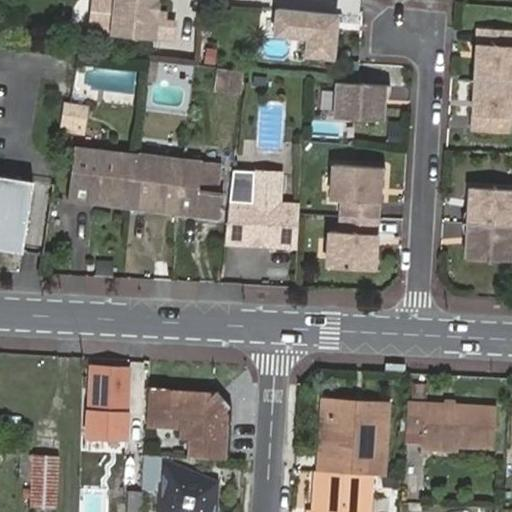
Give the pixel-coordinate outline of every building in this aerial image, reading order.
[(102,0),(100,23),(118,26),(118,33),(176,41),(178,23),(162,22),(164,0),(102,0)] [(333,57),(337,10),(278,4),(276,34),(308,36),(307,54),(333,57)] [(477,77),(511,79),(511,29),(481,27),(477,77)] [(38,79),(68,81),(69,65),(39,63),(38,79)] [(246,72),(224,69),(221,92),(243,94),(246,72)] [(511,79),(477,77),(473,130),(511,133),(511,79)] [(360,79),(338,79),(336,115),(382,119),(384,82),(360,79)] [(86,107),(73,104),(69,104),(65,124),(85,126),(86,107)] [(77,147),(71,198),(223,218),(225,193),(220,192),(223,165),(77,147)] [(340,214),(377,217),(380,165),(333,162),(331,198),(341,199),(340,214)] [(255,202),(233,202),(229,243),(300,245),(302,204),(282,203),(283,170),(256,169),(255,202)] [(31,185),(0,179),(0,252),(20,256),(31,185)] [(469,222),(511,224),(511,188),(472,184),(469,222)] [(374,269),(377,217),(340,214),(339,231),(331,230),(328,266),(374,269)] [(511,259),(511,224),(469,222),(467,255),(511,259)] [(91,367),(88,412),(105,414),(104,421),(111,422),(112,414),(125,415),(129,370),(91,367)] [(191,459),(225,460),(227,417),(223,412),(213,399),(209,395),(170,394),(147,393),(145,427),(183,429),(183,437),(192,438),(191,459)] [(218,395),(213,399),(223,412),(228,407),(218,395)] [(321,451),(320,473),(371,475),(384,476),(388,406),(324,401),(323,422),(331,423),(330,452),(321,451)] [(497,413),(407,408),(405,435),(423,437),(422,448),(495,451),(497,413)] [(323,422),(321,451),(330,452),(331,423),(323,422)] [(59,457),(32,454),(29,505),(57,506),(59,457)] [(219,479),(159,457),(162,511),(164,511),(169,489),(173,473),(201,478),(218,482),(219,479)] [(320,473),(317,472),(314,511),(368,511),(369,502),(371,475),(320,473)] [(169,489),(164,511),(211,511),(212,511),(218,482),(201,478),(173,473),(169,489)] [(139,511),(141,490),(124,489),(122,511),(139,511)]
